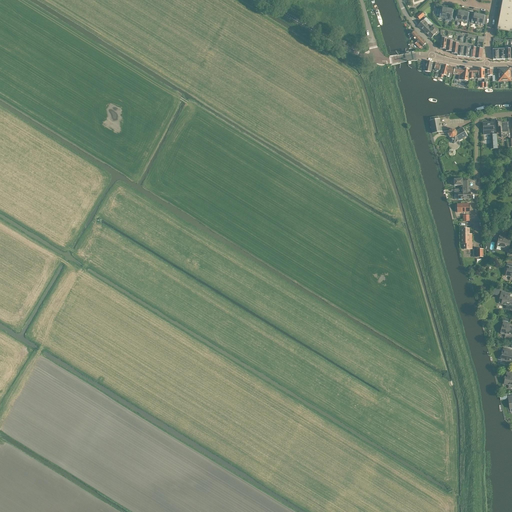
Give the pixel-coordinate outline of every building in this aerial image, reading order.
[(376,0),(370,0),(374,9),(379,8),(376,0)] [(498,29),(498,30),(511,32),(511,28),(511,22),(511,0),(504,0),(503,4),(504,4),(501,10),(503,11),(500,17),(502,17),(499,23),(501,24),(498,29)] [(379,8),(374,9),(379,27),(384,25),(379,8)] [(439,10),(438,15),(440,15),(440,18),(445,19),(447,9),(443,8),(441,8),(441,10),(439,10)] [(445,19),(445,21),(451,22),(451,20),(452,20),(452,17),(454,18),(454,13),(453,12),(453,10),(452,10),(452,9),(447,9),(445,19)] [(454,13),(454,18),(456,18),(455,21),(461,22),(463,11),(459,11),(457,11),(457,13),(454,13)] [(463,11),(461,22),(467,23),(468,20),(469,20),(470,16),(469,15),(469,13),(468,13),(468,12),(463,11)] [(470,16),(469,20),(472,21),(471,24),(477,25),(479,14),(474,13),(474,14),(473,14),(473,16),(470,16)] [(479,14),(477,25),(483,26),(483,24),(485,24),(487,17),(485,16),(484,16),(484,15),(479,14)] [(426,18),(419,26),(425,32),(433,24),(426,18)] [(433,24),(425,32),(431,38),(439,30),(433,24)] [(409,33),(408,34),(409,35),(410,38),(412,36),(416,40),(420,36),(415,31),(411,34),(409,33)] [(418,42),(416,43),(419,47),(420,47),(421,46),(422,46),(426,43),(420,36),(416,40),(418,42)] [(440,46),(440,49),(446,50),(448,38),(448,37),(442,36),(440,46)] [(446,50),(446,51),(452,52),(453,40),(454,40),(454,39),(448,38),(446,50)] [(452,52),(451,53),(457,54),(458,54),(459,43),(460,41),(454,40),(453,40),(452,52)] [(426,60),(424,71),(431,72),(433,62),(426,60)] [(447,72),(449,65),(445,64),(443,70),(442,71),(440,77),(443,78),(444,71),(447,72)] [(455,68),(454,74),(459,75),(459,80),(468,81),(469,69),(464,68),(463,69),(455,68)] [(470,69),(469,78),(474,78),(474,77),(475,77),(475,78),(478,78),(478,68),(470,69)] [(511,68),(498,68),(498,81),(511,81),(511,68)] [(439,118),(430,120),(432,132),(442,131),(440,118),(439,118)] [(501,121),(498,121),(498,126),(501,126),(501,137),(509,136),(508,122),(502,123),(501,121)] [(489,122),(482,122),(483,131),(483,132),(483,134),(490,134),(494,134),(494,130),(493,123),(489,123),(489,122)] [(448,131),(447,132),(447,133),(448,133),(449,136),(450,136),(452,137),(453,137),(455,136),(456,135),(457,132),(456,132),(456,130),(455,130),(455,129),(453,128),(451,128),(449,129),(448,131)] [(448,133),(447,133),(447,134),(449,136),(450,137),(454,143),(466,135),(462,128),(456,131),(455,130),(456,130),(456,132),(457,132),(456,135),(455,136),(453,137),(452,137),(450,136),(449,136),(448,133)] [(462,178),(454,179),(454,185),(460,185),(460,188),(469,188),(468,179),(462,179),(462,178)] [(454,189),(451,189),(451,191),(454,191),(458,192),(458,199),(471,198),(470,193),(469,193),(469,188),(460,188),(454,189)] [(461,203),(457,204),(457,212),(470,212),(470,203),(464,203),(463,203),(461,203),(461,202),(461,203)] [(469,228),(461,228),(461,243),(463,243),(464,249),(472,249),(472,233),(469,233),(469,228)] [(500,234),(497,245),(502,247),(501,250),(507,252),(511,238),(507,237),(505,236),(506,235),(500,234)] [(500,299),(499,303),(501,303),(501,304),(506,305),(506,308),(511,310),(511,297),(509,297),(510,294),(505,292),(501,291),(499,298),(500,299)] [(503,321),(500,333),(505,334),(504,337),(510,339),(511,333),(511,326),(508,326),(509,323),(503,321)] [(503,348),(501,359),(506,360),(505,363),(511,365),(511,363),(511,352),(509,352),(509,349),(503,348)]
